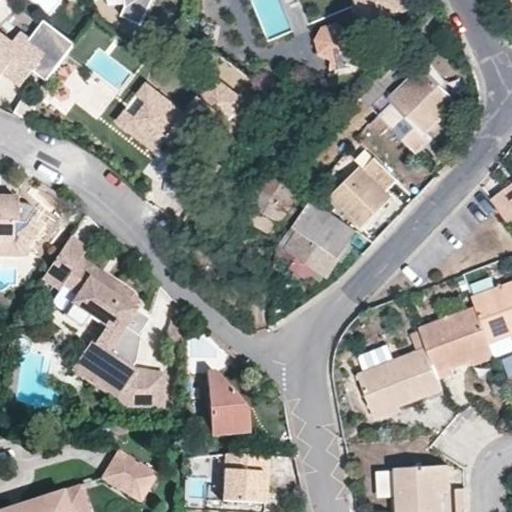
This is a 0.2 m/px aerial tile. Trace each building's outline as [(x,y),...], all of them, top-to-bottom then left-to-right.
[(126,0),(128,9),(145,17),(153,0),(126,0)] [(355,0),(367,26),(404,10),(399,0),(355,0)] [(145,17),(128,9),(124,16),(142,25),(145,17)] [(335,24),(339,16),(315,22),(322,28),(335,24)] [(0,77),(2,74),(6,69),(15,75),(24,65),(32,71),(46,82),(77,42),(45,17),(28,39),(20,34),(12,42),(0,34),(0,77)] [(361,46),(352,44),(349,32),(335,24),(322,28),(314,39),(318,54),(332,62),(330,69),(350,64),(361,65),(368,53),(361,46)] [(426,63),(421,68),(441,89),(447,83),(426,63)] [(2,74),(20,86),(32,71),(24,65),(15,75),(6,69),(2,74)] [(389,100),(393,104),(379,117),(416,153),(430,139),(426,134),(455,103),(441,89),(421,68),(389,100)] [(212,137),(239,100),(211,80),(196,101),(193,99),(181,116),(150,95),(130,125),(161,146),(166,140),(186,153),(185,156),(198,165),(184,187),(200,198),(220,169),(191,148),(203,131),(212,137)] [(374,82),(365,93),(376,101),(384,90),(374,82)] [(150,95),(140,88),(112,128),(154,157),(161,146),(130,125),(150,95)] [(186,153),(166,140),(161,146),(181,161),(186,153)] [(198,165),(185,156),(181,161),(169,177),(184,187),(198,165)] [(396,181),(373,160),(362,171),(359,169),(333,197),(362,226),(389,199),(384,193),(396,181)] [(250,206),(280,223),(297,193),(268,175),(250,206)] [(511,192),(507,196),(504,190),(490,200),(496,208),(507,223),(511,219),(511,192)] [(6,210),(0,210),(0,241),(5,241),(17,241),(29,248),(46,224),(32,215),(34,210),(25,204),(15,201),(9,202),(6,207),(6,210)] [(311,201),(279,246),(326,277),(357,231),(311,201)] [(271,236),(280,223),(250,206),(242,218),(271,236)] [(86,251),(70,239),(44,281),(60,290),(64,286),(77,295),(65,315),(80,325),(87,313),(104,325),(92,343),(87,340),(72,363),(117,393),(113,398),(118,401),(162,401),(162,370),(133,370),(105,352),(135,305),(131,294),(117,284),(106,285),(93,277),(87,265),(80,260),(86,251)] [(0,257),(24,259),(29,248),(17,241),(5,241),(0,241),(0,257)] [(490,341),(509,333),(511,331),(511,281),(474,296),(476,305),(490,341)] [(476,305),(420,326),(427,346),(438,375),(453,370),(451,364),(470,356),(492,347),(490,341),(476,305)] [(187,338),(199,324),(188,313),(187,319),(187,338)] [(187,338),(187,319),(171,316),(165,340),(186,345),(187,338)] [(490,341),(492,347),(511,341),(509,333),(490,341)] [(396,357),(390,343),(361,354),(366,368),(396,357)] [(372,408),(395,400),(397,404),(442,386),(438,375),(427,346),(396,357),(366,368),(358,371),(372,408)] [(470,356),(472,363),(495,355),(492,347),(470,356)] [(72,363),(68,369),(113,398),(117,393),(72,363)] [(248,432),(247,411),(215,372),(206,372),(210,426),(211,436),(248,432)] [(372,408),(374,415),(398,408),(397,404),(395,400),(372,408)] [(144,499),(159,474),(121,451),(106,477),(144,499)] [(267,491),(269,455),(231,453),(224,454),(222,500),(262,503),(262,491),(267,491)] [(447,464),(436,465),(437,491),(443,492),(448,492),(447,464)] [(443,511),(443,492),(437,491),(436,465),(397,465),(399,511),(443,511)] [(89,511),(80,486),(25,505),(26,511),(24,511),(14,511),(14,509),(3,511),(89,511)] [(465,500),(464,487),(456,488),(456,511),(462,511),(463,511),(463,510),(464,507),(465,504),(465,500)]
